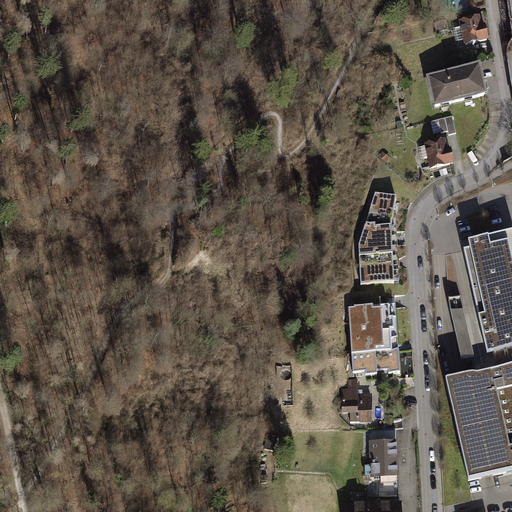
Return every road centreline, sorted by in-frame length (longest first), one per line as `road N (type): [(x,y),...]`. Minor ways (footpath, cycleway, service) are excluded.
road 1 (residential): [(429,511),(415,232),(430,200),(480,171),(507,131),(493,0)]
road 2 (track): [(22,500),(116,317),(169,269)]
